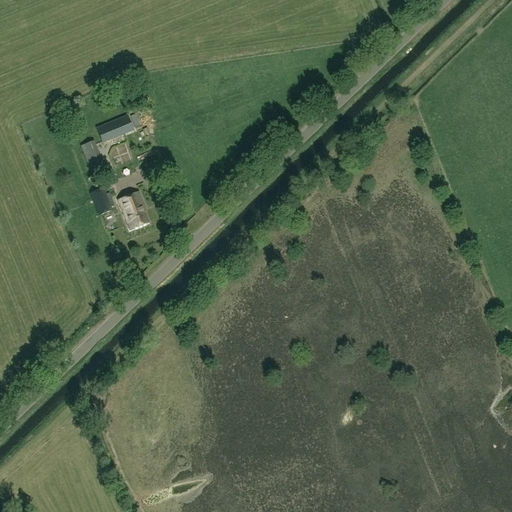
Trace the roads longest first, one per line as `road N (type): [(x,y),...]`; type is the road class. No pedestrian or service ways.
road 1 (unclassified): [(0,428),(446,0)]
road 2 (track): [(78,396),(488,0)]
